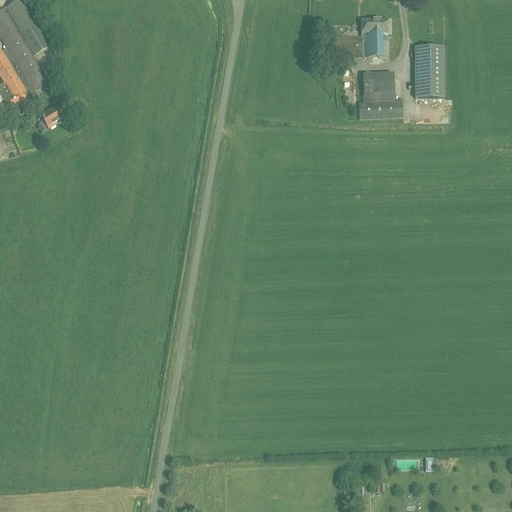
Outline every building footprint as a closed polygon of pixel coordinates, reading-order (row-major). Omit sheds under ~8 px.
[(0,48),(0,77),(4,84),(0,86),(0,117),(5,115),(9,122),(42,103),(36,93),(49,85),(33,57),(50,47),(22,0),(20,0),(0,12),(0,38),(7,50),(3,53),(0,48)] [(409,3),(409,11),(420,10),(419,2),(409,3)] [(327,39),(328,60),(388,59),(388,35),(389,35),(388,22),(361,22),(361,38),(327,39)] [(444,48),(414,49),(415,100),(444,100),(444,48)] [(357,103),(359,122),(403,119),(402,102),(395,102),(394,74),(362,76),(364,103),(357,103)] [(41,116),(48,130),(69,118),(64,109),(66,107),(62,99),(54,103),(57,109),(52,112),(51,110),(41,116)] [(355,485),(355,511),(370,511),(370,485),(355,485)] [(343,496),(352,497),(353,489),(344,488),(343,496)]
